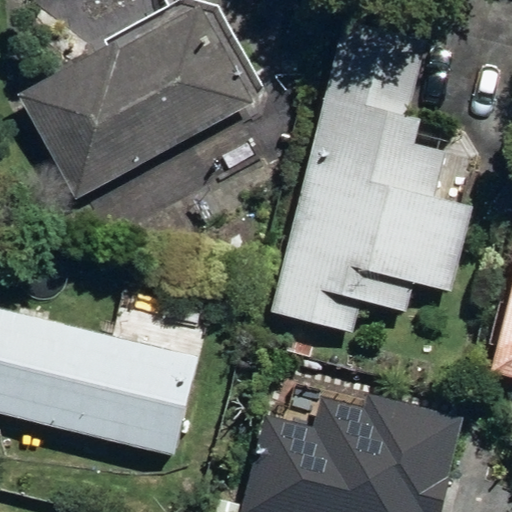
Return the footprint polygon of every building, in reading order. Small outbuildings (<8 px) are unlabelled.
[(10,95),(70,202),(247,105),(193,7),(107,54),(102,44),(10,95)] [(264,315),(346,335),(355,301),(402,313),(409,287),(445,295),(467,208),(429,200),(441,156),(406,148),(411,124),(397,121),(413,61),(333,40),(264,315)] [(198,174),(217,177),(228,164),(221,146),(203,147),(193,159),(198,174)] [(511,263),(484,374),(511,380),(511,263)] [(0,418),(168,460),(193,362),(0,313),(0,418)] [(240,511),(434,511),(443,478),(436,475),(452,418),(377,399),(371,425),(322,413),(315,439),(262,425),(240,511)]
